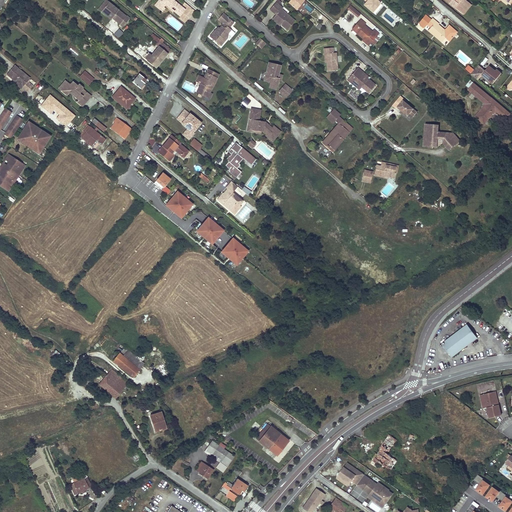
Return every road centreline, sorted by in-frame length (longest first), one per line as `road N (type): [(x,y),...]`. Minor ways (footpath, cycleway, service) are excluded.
road 1 (unclassified): [(295,56),(358,113),(370,112),(388,88),(337,37),(312,37),(297,51)]
road 2 (secondary): [(438,381),(397,389),(342,422),(254,511)]
road 3 (secondary): [(278,511),(334,443),(438,381)]
road 4 (residential): [(121,180),(212,0)]
road 5 (residential): [(97,511),(153,464),(225,511)]
